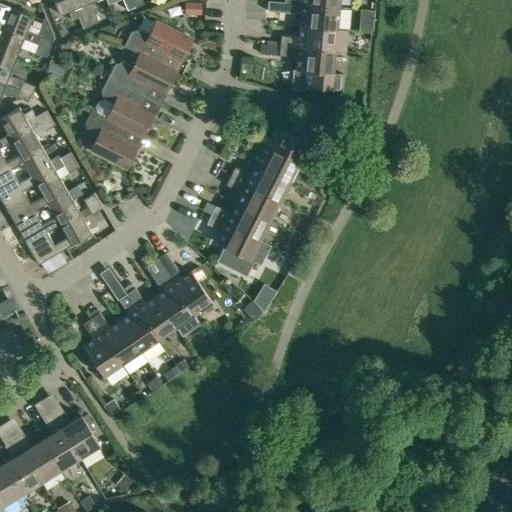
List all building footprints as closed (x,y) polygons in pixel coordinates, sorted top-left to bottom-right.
[(53,0),(59,14),(82,5),(79,0),(53,0)] [(135,7),(132,0),(122,0),(127,10),(135,7)] [(267,11),(283,12),(284,2),(268,1),(267,11)] [(299,26),(337,29),(339,8),(284,2),(283,12),(300,14),(299,26)] [(0,29),(23,39),(37,44),(49,49),(52,41),(41,36),(26,30),(32,16),(10,7),(4,23),(0,21),(0,29)] [(374,10),(360,9),(358,30),(372,31),(374,10)] [(86,13),(90,25),(98,22),(94,10),(86,13)] [(90,25),(86,13),(78,16),(82,28),(90,25)] [(124,46),(175,72),(176,71),(160,63),(166,52),(181,60),(185,53),(187,52),(189,48),(188,46),(192,39),(156,21),(149,34),(139,29),(131,32),(124,46)] [(280,45),(335,51),(344,52),(346,30),(337,29),(299,26),(298,37),(281,36),(280,45)] [(0,29),(0,55),(14,61),(23,39),(0,29)] [(46,57),(49,49),(37,44),(34,52),(46,57)] [(262,44),(261,54),(279,55),(280,45),(267,44),(262,44)] [(335,51),(280,45),(279,55),(297,57),(295,70),(333,73),(335,51)] [(115,64),(108,78),(159,104),(160,102),(144,95),(149,85),(165,92),(168,85),(171,84),(173,81),(172,78),(175,72),(124,46),(139,54),(133,66),(123,61),(115,64)] [(23,82),(23,81),(9,75),(14,61),(0,55),(0,81),(31,94),(34,86),(23,82)] [(92,109),(143,136),(146,129),(149,128),(151,125),(150,122),(153,115),(138,107),(143,97),(158,105),(159,104),(108,78),(101,91),(103,99),(114,104),(107,117),(92,109)] [(0,96),(1,93),(16,99),(16,97),(28,102),(31,94),(0,81),(0,96)] [(0,146),(31,128),(19,107),(0,117),(0,120),(7,134),(0,137),(0,146)] [(143,136),(92,109),(85,123),(87,131),(97,136),(90,150),(126,168),(130,161),(133,160),(135,157),(134,154),(137,147),(122,139),(127,128),(143,136)] [(40,124),(51,117),(46,110),(35,116),(40,124)] [(249,138),(299,162),(309,142),(301,138),(306,127),(284,116),(278,127),(275,125),(270,137),(254,129),(249,138)] [(51,117),(40,124),(44,131),(55,125),(51,117)] [(0,173),(43,149),(31,128),(0,146),(0,173)] [(299,162),(249,138),(245,146),(261,154),(255,165),(289,182),(299,162)] [(0,173),(0,197),(2,201),(55,170),(43,149),(0,173)] [(64,165),(74,159),(70,152),(59,158),(64,165)] [(79,166),(74,159),(64,165),(68,173),(79,166)] [(289,182),(255,165),(250,175),(234,167),(230,176),(279,201),(289,182)] [(55,170),(2,201),(14,222),(67,190),(55,170)] [(279,201),(230,176),(226,185),(241,193),(236,203),(270,220),(279,201)] [(79,211),(67,190),(14,222),(26,242),(79,211)] [(88,207),(99,201),(94,193),(83,200),(88,207)] [(99,201),(88,207),(92,214),(103,208),(99,201)] [(270,220),(236,203),(231,214),(215,206),(210,215),(260,240),(270,220)] [(84,219),(92,214),(88,207),(79,211),(84,219)] [(79,211),(26,242),(38,264),(92,233),(79,211)] [(260,240),(210,215),(206,224),(222,232),(216,243),(250,260),(260,240)] [(191,271),(180,278),(177,274),(178,270),(166,252),(155,259),(193,315),(212,302),(191,271)] [(154,296),(176,327),(183,337),(200,325),(193,315),(155,259),(145,267),(157,284),(161,285),(164,289),(154,296)] [(154,296),(145,302),(135,288),(127,294),(158,339),(176,327),(154,296)] [(140,351),(158,339),(127,294),(118,299),(128,314),(119,320),(140,351)] [(91,318),(122,364),(140,351),(119,320),(109,327),(99,312),(91,318)] [(122,364),(91,318),(83,324),(93,338),(82,345),(103,376),(122,364)] [(53,415),(61,427),(79,457),(100,444),(81,415),(70,422),(62,409),(53,415)] [(52,433),(42,439),(60,469),(79,457),(61,427),(53,415),(44,420),(52,433)] [(14,439),(41,481),(60,469),(42,439),(31,446),(24,433),(14,439)] [(13,457),(3,463),(21,493),(41,481),(14,439),(5,445),(13,457)] [(3,463),(0,465),(0,501),(2,505),(21,493),(3,463)] [(116,483),(127,492),(135,483),(124,473),(116,483)] [(61,509),(62,511),(78,511),(72,500),(60,507),(61,509)]
